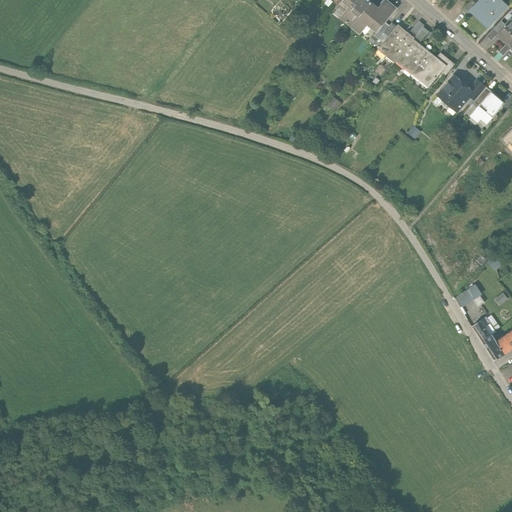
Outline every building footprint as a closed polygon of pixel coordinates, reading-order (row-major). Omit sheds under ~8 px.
[(339,18),(350,27),(371,1),(370,0),(341,0),(348,6),(339,18)] [(383,0),(378,6),(371,1),(350,27),(358,34),(367,23),(377,31),(384,22),(396,7),(387,0),(383,0)] [(468,14),(471,11),(477,5),(472,0),(463,9),(468,14)] [(481,0),(477,5),(471,11),(487,26),(506,5),(500,0),(481,0)] [(491,41),(497,34),(506,25),(501,20),(487,36),(491,41)] [(497,34),(507,43),(511,38),(511,21),(511,20),(506,25),(497,34)] [(409,33),(414,37),(423,27),(424,25),(419,21),(409,33)] [(378,39),(384,32),(389,26),(384,22),(377,31),(374,35),(378,39)] [(392,22),(389,26),(384,32),(388,36),(396,26),(392,22)] [(386,55),(406,31),(398,24),(396,26),(388,36),(378,49),(386,55)] [(431,33),(423,27),(414,37),(413,38),(419,43),(425,35),(428,37),(431,33)] [(409,33),(406,31),(386,55),(394,62),(395,60),(413,38),(414,37),(409,33)] [(300,36),(296,40),(301,44),(304,40),(300,36)] [(395,60),(412,73),(429,51),(419,43),(413,38),(395,60)] [(499,52),(503,56),(511,47),(507,43),(499,52)] [(428,87),(441,71),(446,65),(436,57),(429,51),(412,73),(428,87)] [(441,52),(436,57),(446,65),(441,71),(446,75),(455,64),(441,52)] [(309,66),(316,71),(322,63),(316,58),(309,66)] [(454,74),(437,95),(457,112),(471,96),(475,100),(486,87),(477,79),(470,87),(454,74)] [(472,104),(476,108),(490,91),(486,87),(475,100),(472,104)] [(476,108),(469,116),(477,123),(481,119),(487,124),(505,102),(491,90),(490,91),(476,108)] [(283,95),(280,99),(285,104),(289,99),(283,95)] [(333,97),(327,105),(334,110),(340,103),(333,97)] [(273,124),(268,130),(273,133),(278,128),(273,124)] [(420,132),(413,126),(408,132),(415,138),(420,132)] [(511,128),(500,139),(507,146),(510,143),(511,145),(511,128)] [(503,263),(496,253),(492,257),(498,262),(493,268),(496,271),(503,263)] [(476,261),(483,266),(487,260),(481,255),(476,261)] [(492,257),(487,263),(493,268),(498,262),(492,257)] [(454,299),(460,308),(473,299),(479,295),(480,294),(474,285),(454,299)] [(503,293),(495,299),(499,305),(507,299),(503,293)] [(484,303),(479,295),(473,299),(478,307),(484,303)] [(491,316),(487,318),(496,331),(500,328),(494,320),(493,320),(491,316)] [(481,321),(474,325),(484,340),(491,336),(481,321)] [(511,330),(496,342),(505,354),(511,348),(511,330)] [(497,359),(505,354),(496,342),(492,335),(491,336),(484,340),(497,359)]
